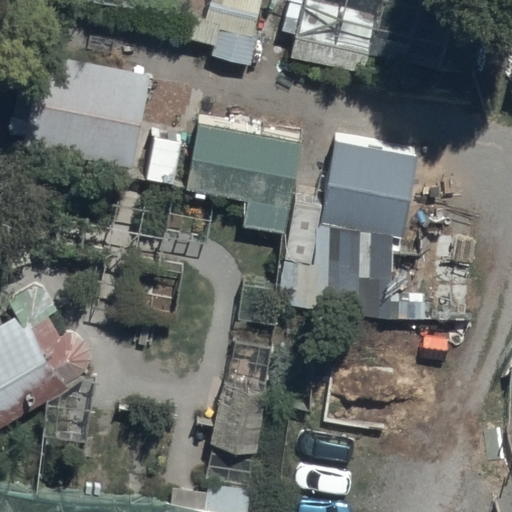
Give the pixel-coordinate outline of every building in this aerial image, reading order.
[(267,0),(215,0),(211,19),(185,13),(181,33),(215,40),(213,51),(249,58),(267,0)] [(379,10),(339,0),(304,0),(292,48),(365,66),(370,45),(379,10)] [(154,66),(38,49),(24,146),(139,163),(154,66)] [(304,134),(200,117),(189,182),(248,192),(242,226),(288,233),(304,134)] [(332,154),(330,166),(387,177),(393,149),(325,136),(322,152),(332,154)] [(397,224),(324,220),(318,310),(392,314),(397,224)] [(0,320),(0,420),(44,395),(69,381),(77,372),(84,364),(87,346),(81,329),(69,322),(58,329),(46,308),(58,301),(40,271),(6,291),(17,311),(0,320)] [(270,385),(226,377),(214,436),(259,444),(270,385)] [(250,511),(252,507),(0,480),(0,511),(250,511)]
